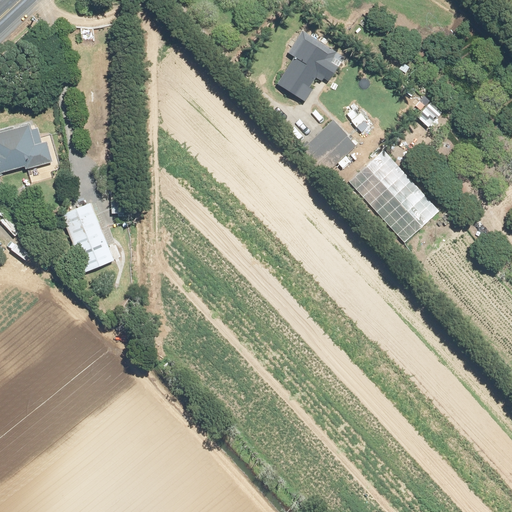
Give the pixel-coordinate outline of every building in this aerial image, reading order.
[(334,55),(301,34),(289,54),(295,58),(278,85),(302,100),(316,78),(327,85),(336,69),(328,64),(334,55)] [(357,104),(344,113),(358,134),(371,125),(357,104)] [(356,147),(347,138),(332,122),(302,153),(316,169),(325,177),(337,165),(342,170),(350,162),(345,158),(356,147)] [(30,186),(55,179),(54,174),(61,172),(52,141),(42,144),(37,126),(28,129),(0,136),(0,175),(25,168),(30,186)] [(439,212),(384,152),(349,184),(404,244),(439,212)] [(113,262),(90,204),(61,216),(85,274),(113,262)]
